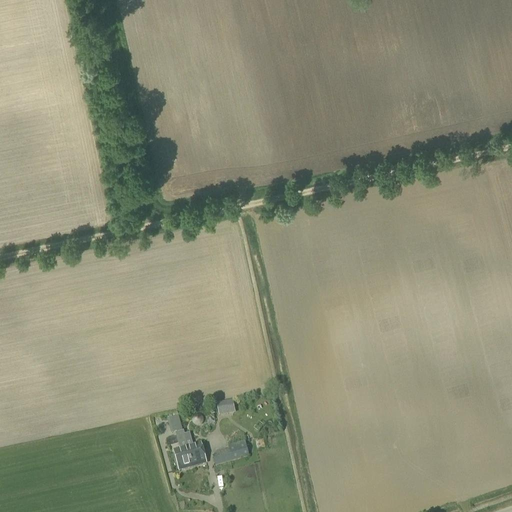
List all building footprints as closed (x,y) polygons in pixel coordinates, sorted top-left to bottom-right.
[(233,401),(216,404),(219,417),(235,415),(233,401)] [(149,422),(139,423),(139,434),(150,434),(149,422)] [(178,443),(186,441),(183,432),(175,434),(178,443)] [(193,469),(207,465),(207,464),(201,443),(193,446),(190,434),(186,441),(193,469)] [(193,469),(186,441),(178,443),(180,449),(179,449),(173,451),(179,473),(193,469)] [(216,466),(249,457),(245,442),(228,447),(230,451),(213,456),(216,466)]
